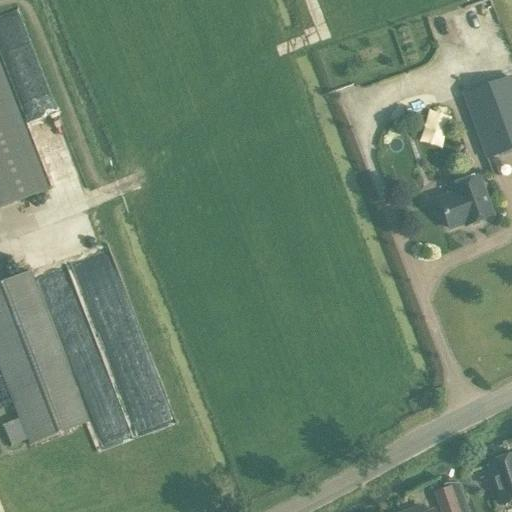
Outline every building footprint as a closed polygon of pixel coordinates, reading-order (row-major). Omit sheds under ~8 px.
[(511,148),(511,82),(510,77),(464,94),(488,158),(511,148)] [(0,209),(44,192),(0,79),(0,209)] [(491,216),(477,179),(453,188),(455,194),(438,201),(449,228),(465,222),(467,225),(491,216)] [(30,273),(0,284),(0,374),(18,420),(4,426),(12,446),(26,441),(28,446),(88,423),(30,273)] [(511,454),(486,463),(500,507),(511,503),(511,454)] [(436,495),(442,511),(457,511),(449,490),(436,495)]
